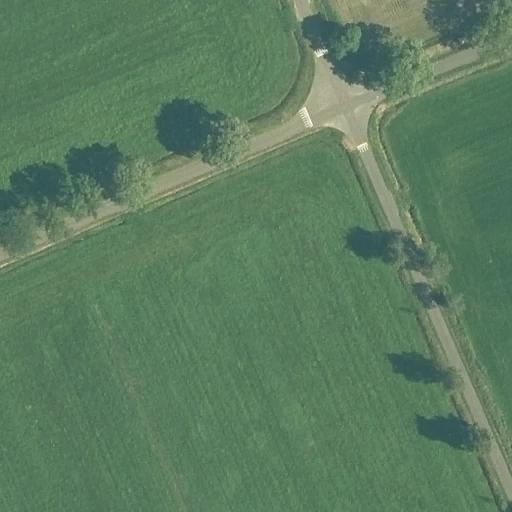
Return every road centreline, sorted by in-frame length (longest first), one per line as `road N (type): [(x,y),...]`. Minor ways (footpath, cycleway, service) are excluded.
road 1 (unclassified): [(511,486),(343,107)]
road 2 (unclassified): [(0,254),(343,107)]
road 3 (unclassified): [(343,107),(511,36)]
